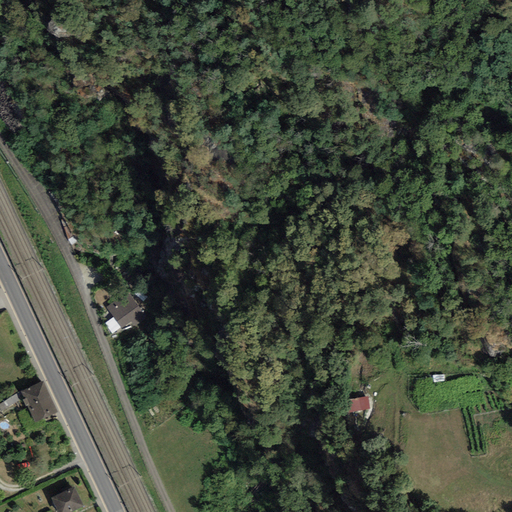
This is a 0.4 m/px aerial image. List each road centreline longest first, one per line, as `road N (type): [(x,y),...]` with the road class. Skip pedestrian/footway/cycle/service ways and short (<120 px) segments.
road 1 (unclassified): [(0,141),(71,260),(169,511)]
road 2 (primary): [(116,511),(0,261)]
